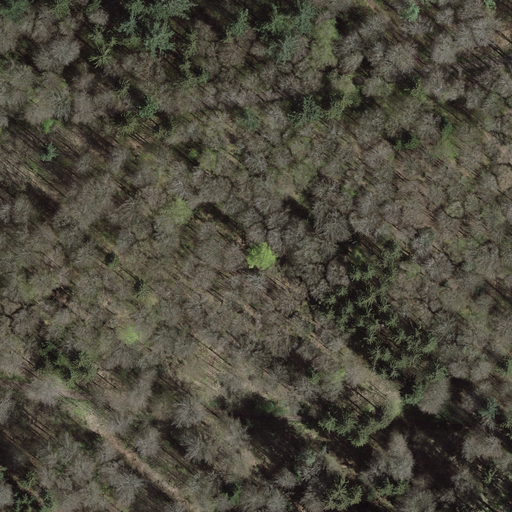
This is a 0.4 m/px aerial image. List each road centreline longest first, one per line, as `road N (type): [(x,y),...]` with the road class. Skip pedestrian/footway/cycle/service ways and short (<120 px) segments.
road 1 (track): [(0,114),(185,105),(511,57)]
road 2 (track): [(0,386),(210,411),(511,429)]
